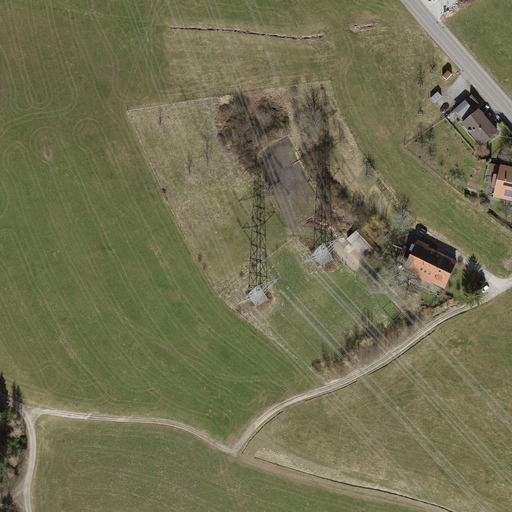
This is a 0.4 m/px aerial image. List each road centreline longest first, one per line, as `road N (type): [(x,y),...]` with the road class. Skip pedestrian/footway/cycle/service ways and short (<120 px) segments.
road 1 (track): [(481,302),(358,375),(278,409),(232,452)]
road 2 (track): [(25,410),(159,421),(232,452)]
road 3 (track): [(232,452),(425,511)]
road 4 (tertiary): [(410,0),(511,117)]
